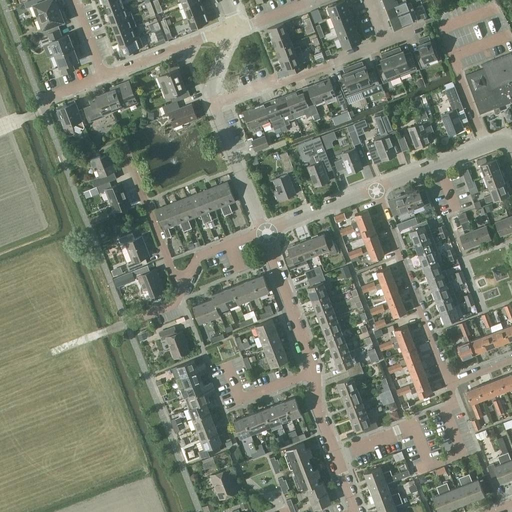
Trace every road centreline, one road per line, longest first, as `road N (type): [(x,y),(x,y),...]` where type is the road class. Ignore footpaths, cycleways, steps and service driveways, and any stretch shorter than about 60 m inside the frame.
road 1 (residential): [(511,360),(447,378),(375,187)]
road 2 (residential): [(214,104),(386,42)]
road 3 (residential): [(184,284),(174,276),(123,142)]
road 4 (residential): [(314,373),(262,233)]
road 5 (residential): [(511,147),(497,140),(375,187)]
road 6 (residential): [(357,511),(314,373)]
road 7 (residential): [(262,233),(214,104)]
road 8 (residential): [(103,76),(229,31)]
road 9 (residential): [(375,187),(262,233)]
